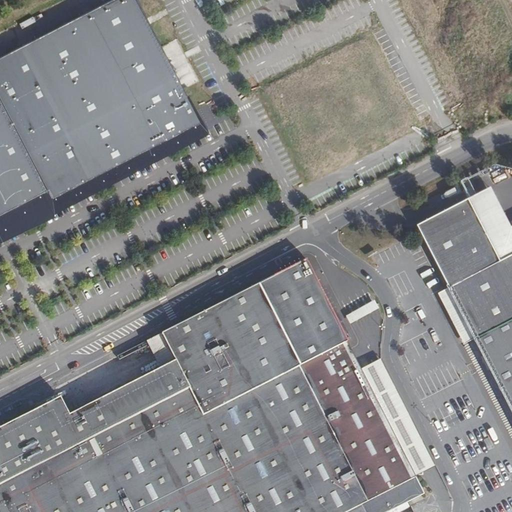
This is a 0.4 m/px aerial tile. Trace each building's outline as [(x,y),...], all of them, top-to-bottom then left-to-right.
[(0,219),(46,196),(51,204),(201,126),(136,0),(112,0),(0,57),(0,219)] [(326,30),(333,26),(338,38),(361,28),(348,0),(319,14),(326,30)] [(511,170),(494,165),(472,175),(468,201),(417,227),(454,299),(477,343),(511,410),(511,170)] [(385,511),(424,492),(416,475),(366,499),(299,363),(347,339),(307,256),(160,331),(187,386),(0,481),(0,511),(385,511)] [(454,299),(443,305),(466,348),(477,343),(454,299)] [(351,337),(347,339),(299,363),(366,499),(416,475),(418,473),(351,337)]
